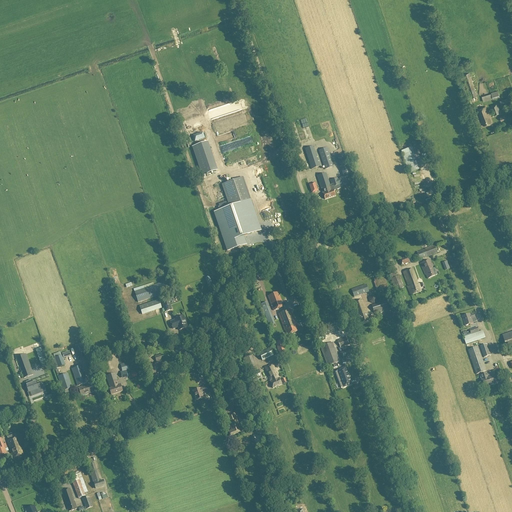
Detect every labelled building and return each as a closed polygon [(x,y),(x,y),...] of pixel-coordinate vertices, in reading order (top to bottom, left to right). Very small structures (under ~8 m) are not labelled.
[(470,73),(462,75),(468,96),(467,97),(468,99),(477,96),(470,73)] [(491,93),(491,94),(482,97),(483,102),(499,98),(498,92),(491,93)] [(511,97),(500,102),(502,108),(511,104),(511,102),(511,103),(511,102),(511,97)] [(497,104),(490,107),(494,116),(500,114),(497,104)] [(491,124),(489,118),(485,108),(477,110),(483,127),(491,124)] [(207,142),(192,147),(202,176),(217,171),(207,142)] [(313,148),(314,148),(314,147),(305,150),(311,170),(320,167),(316,155),(315,155),(313,148)] [(327,148),(319,151),(325,170),(333,167),(327,148)] [(402,155),(408,173),(419,170),(413,152),(402,155)] [(344,155),(337,158),(343,176),(351,174),(344,155)] [(326,174),(317,177),(324,199),(335,196),(333,191),(340,189),(339,185),(340,185),(341,187),(353,182),(353,180),(346,183),(344,177),(338,179),(337,178),(330,181),(331,185),(330,185),(326,174)] [(260,231),(242,178),(222,185),(228,204),(232,203),(243,237),(260,231)] [(315,183),(309,185),(312,194),(317,192),(315,183)] [(219,211),(215,212),(225,242),(224,242),(227,251),(246,245),(243,237),(232,203),(228,204),(218,208),(219,211)] [(434,247),(416,253),(419,260),(437,253),(434,247)] [(399,260),(401,266),(410,263),(407,257),(399,260)] [(430,260),(421,264),(425,275),(426,275),(428,279),(435,275),(433,269),(430,260)] [(396,276),(392,265),(385,267),(389,279),(396,276)] [(412,269),(403,273),(408,287),(411,295),(422,291),(419,284),(418,284),(412,269)] [(376,291),(388,287),(384,276),(374,280),(374,282),(373,282),(376,291)] [(403,295),(400,289),(404,287),(399,276),(391,279),(396,291),(395,291),(397,298),(403,295)] [(163,282),(134,292),(138,303),(167,293),(163,282)] [(351,290),(354,298),(368,292),(365,285),(351,290)] [(283,307),(278,293),(268,296),(273,311),(283,307)] [(362,300),(352,304),(357,317),(358,317),(360,324),(368,321),(366,314),(367,313),(362,300)] [(390,300),(372,306),(374,313),(392,308),(390,300)] [(161,308),(158,301),(139,307),(142,315),(161,308)] [(172,310),(169,301),(162,304),(165,312),(172,310)] [(269,326),(275,324),(268,306),(262,309),(269,326)] [(290,310),(278,315),(284,331),(285,331),(287,336),(298,332),(296,327),(297,327),(290,310)] [(470,315),(462,317),(465,326),(473,324),(471,320),(475,318),(474,315),(470,316),(470,315)] [(174,319),(175,320),(170,322),(172,329),(176,328),(176,327),(178,326),(179,331),(187,328),(186,324),(183,316),(174,319)] [(23,331),(32,333),(34,324),(25,322),(23,331)] [(483,331),(464,338),(466,344),(485,337),(483,331)] [(511,331),(502,335),(508,351),(511,349),(511,331)] [(32,340),(39,338),(37,332),(30,334),(32,340)] [(346,338),(337,341),(340,349),(349,345),(346,338)] [(152,339),(147,341),(149,348),(155,346),(152,339)] [(280,354),(285,352),(282,344),(280,345),(278,341),(275,342),(280,354)] [(333,343),(321,348),(327,366),(332,365),(334,369),(337,368),(336,364),(339,362),(333,343)] [(487,345),(480,347),(484,358),(490,356),(487,345)] [(83,346),(75,348),(79,360),(86,357),(83,346)] [(43,347),(36,350),(43,369),(50,366),(48,361),(43,347)] [(270,349),(269,348),(259,353),(259,354),(262,361),(273,356),(270,349)] [(478,348),(468,351),(476,374),(486,371),(478,348)] [(31,367),(35,366),(29,350),(26,352),(31,367)] [(339,353),(342,360),(351,357),(349,350),(339,353)] [(33,375),(26,355),(16,358),(24,379),(33,375)] [(157,364),(150,366),(153,374),(162,371),(159,361),(163,359),(162,355),(155,358),(157,364)] [(51,360),(55,369),(65,366),(61,356),(51,360)] [(272,358),(276,368),(281,366),(276,356),(272,358)] [(122,372),(120,372),(122,379),(128,377),(126,371),(129,370),(127,363),(120,365),(122,372)] [(263,369),(273,389),(282,384),(272,364),(263,369)] [(81,366),(72,370),(78,387),(87,383),(81,366)] [(337,372),(335,372),(341,388),(343,387),(343,388),(351,385),(345,368),(337,371),(337,372)] [(249,374),(252,382),(262,378),(258,371),(249,374)] [(67,374),(58,377),(62,391),(72,388),(67,374)] [(115,374),(107,377),(110,389),(109,390),(111,396),(123,392),(120,385),(119,386),(115,374)] [(487,374),(481,375),(483,379),(481,380),(484,388),(497,384),(494,375),(488,377),(487,374)] [(30,393),(32,397),(41,393),(38,384),(36,385),(35,382),(32,383),(31,381),(26,383),(27,385),(26,385),(29,393),(30,393)] [(91,385),(78,388),(81,396),(93,392),(91,385)] [(203,388),(193,391),(196,401),(203,399),(202,394),(204,393),(205,394),(210,393),(208,385),(202,387),(203,388)] [(226,393),(230,404),(237,401),(233,390),(226,393)] [(207,403),(209,409),(215,407),(213,401),(207,403)] [(226,416),(231,431),(228,432),(230,437),(241,433),(234,413),(226,416)] [(16,418),(18,423),(27,419),(25,415),(16,418)] [(21,423),(12,426),(14,432),(23,428),(21,423)] [(23,455),(17,438),(7,441),(13,458),(23,455)] [(31,441),(26,440),(23,443),(24,447),(29,448),(32,445),(31,441)] [(93,464),(87,466),(93,484),(95,489),(105,486),(103,481),(98,482),(94,471),(95,470),(93,464)] [(77,475),(70,477),(78,499),(85,496),(84,492),(87,491),(84,483),(80,484),(77,475)] [(61,492),(68,511),(70,511),(77,510),(69,489),(61,492)] [(92,507),(89,498),(83,500),(86,510),(92,507)]
